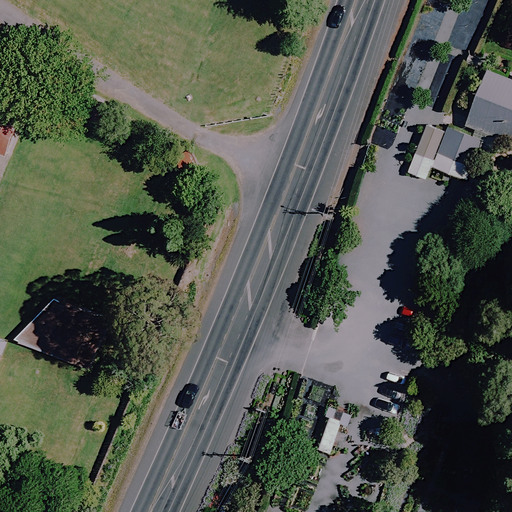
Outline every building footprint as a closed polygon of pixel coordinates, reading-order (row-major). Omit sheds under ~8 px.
[(511,80),(489,72),(468,126),(511,143),(511,80)] [(118,108),(90,91),(79,109),(107,126),(118,108)] [(0,158),(7,161),(24,114),(0,104),(0,158)] [(472,167),(441,154),(435,168),(467,181),(472,167)] [(434,163),(417,155),(409,173),(426,181),(434,163)] [(393,188),(365,182),(362,197),(389,204),(393,188)] [(111,323),(56,298),(15,340),(90,372),(111,323)] [(330,422),(320,451),(332,455),(343,427),(349,429),(354,416),(327,406),(322,420),(330,422)]
